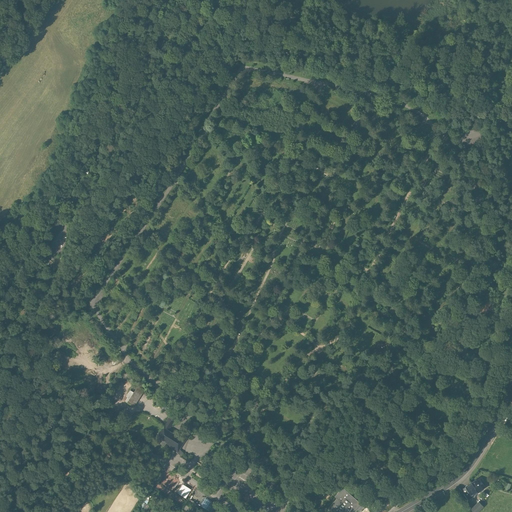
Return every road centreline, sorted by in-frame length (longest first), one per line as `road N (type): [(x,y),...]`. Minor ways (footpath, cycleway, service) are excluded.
road 1 (track): [(497,124),(238,34),(214,18),(91,178),(64,232),(54,279)]
road 2 (secondary): [(511,383),(469,466),(402,511)]
